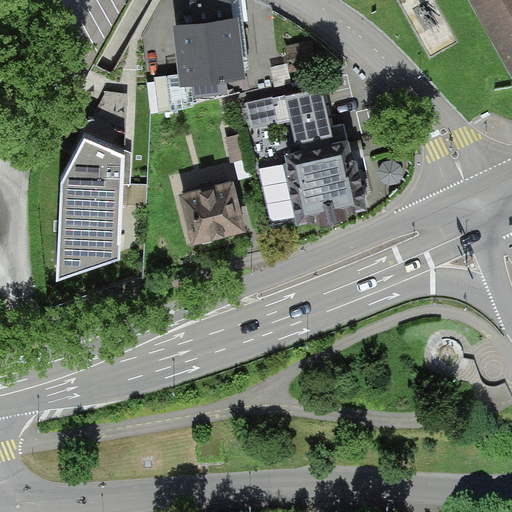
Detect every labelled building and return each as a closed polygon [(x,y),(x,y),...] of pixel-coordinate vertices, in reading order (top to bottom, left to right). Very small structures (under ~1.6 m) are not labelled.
[(154,77),(157,112),(197,109),(196,99),(230,96),(229,85),(247,83),(242,19),(235,19),(233,0),(190,0),(192,25),(175,27),(179,75),(154,77)] [(511,0),(469,0),(511,76),(511,0)] [(315,39),(284,45),(288,67),(319,61),(315,39)] [(298,153),(284,156),(298,223),(366,209),(356,163),(353,164),(345,125),(331,128),(323,90),(287,98),(292,121),(298,153)] [(87,135),(125,153),(128,93),(106,91),(87,135)] [(286,95),(273,98),(272,96),(247,102),(253,130),(292,121),(287,98),(286,95)] [(241,134),(225,138),(231,164),(235,163),(239,180),(251,177),(241,134)] [(63,179),(58,279),(120,257),(124,178),(125,153),(87,135),(84,142),(63,179)] [(232,181),(179,194),(191,244),(197,243),(201,247),(207,247),(212,245),(215,239),(246,231),(232,181)]
